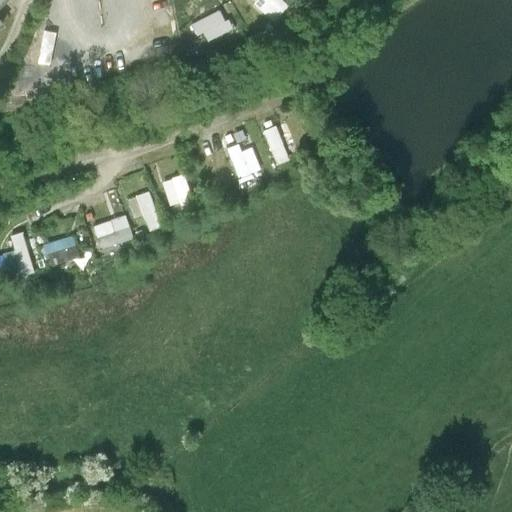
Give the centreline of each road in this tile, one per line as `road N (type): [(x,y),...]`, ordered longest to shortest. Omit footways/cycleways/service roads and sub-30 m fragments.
road 1 (track): [(0,188),(106,162),(287,98)]
road 2 (track): [(173,511),(149,488),(102,477),(0,501)]
